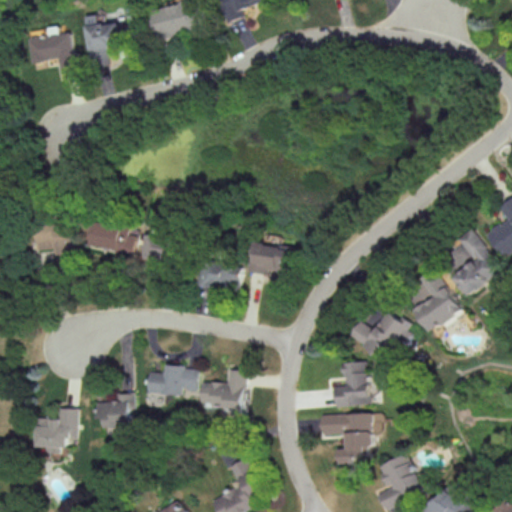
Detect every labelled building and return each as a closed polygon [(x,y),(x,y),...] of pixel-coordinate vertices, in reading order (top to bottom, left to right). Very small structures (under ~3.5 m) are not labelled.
[(159,33),(164,31),(166,38),(204,25),(196,0),(183,0),(151,11),(159,33)] [(267,0),(227,0),(236,19),(245,15),(243,10),(267,0)] [(87,14),(90,50),(124,47),(124,38),(138,37),(137,19),(127,20),(127,21),(99,24),(98,13),(87,14)] [(62,73),(81,71),(79,50),(73,51),(71,32),(30,36),(33,61),(60,58),(62,73)] [(491,233),(510,257),(511,255),(511,199),(503,207),(511,216),(491,233)] [(93,244),(119,248),(118,254),(139,257),(144,228),(96,221),(93,244)] [(58,247),(58,254),(76,253),(75,226),(38,228),(39,248),(58,247)] [(146,255),(178,258),(181,230),(149,226),(146,255)] [(471,294),(505,271),(476,228),(463,236),(479,260),(458,274),(471,294)] [(293,244),(259,243),(258,265),(292,266),(293,244)] [(245,286),(246,263),(205,263),(204,286),(245,286)] [(467,308),(440,269),(426,279),(437,294),(418,308),(434,332),(467,308)] [(394,360),(416,324),(391,309),(384,321),(380,318),(375,325),(364,318),(354,335),(394,360)] [(340,405),(375,403),(373,360),(347,361),(349,384),(339,384),(340,405)] [(203,366),(166,364),(166,371),(154,370),(153,391),(186,393),(186,388),(201,389),(203,366)] [(207,380),(206,405),(248,407),(250,367),(232,366),(231,381),(207,380)] [(128,399),(101,401),(101,417),(109,417),(109,427),(136,426),(135,408),(139,408),(138,392),(128,392),(128,399)] [(82,407),(65,407),(65,417),(40,417),(40,446),(50,445),(50,452),(64,452),(64,446),(72,446),(71,437),(82,437),(82,407)] [(326,413),(326,433),(350,432),(351,447),(344,448),(344,462),(360,462),(360,454),(372,453),(372,445),(377,445),(376,411),(326,413)] [(382,465),(391,487),(382,491),(389,508),(429,491),(413,452),(382,465)] [(223,511),(245,511),(262,504),(257,495),(265,491),(248,457),(234,465),(244,485),(216,499),(223,511)] [(446,511),(448,510),(449,511),(471,511),(478,506),(453,483),(425,511),(446,511)] [(190,511),(180,499),(163,511),(190,511)] [(511,511),(511,502),(494,511),(511,511)]
